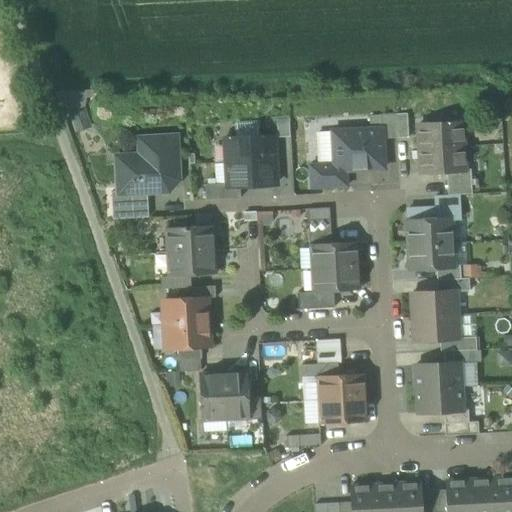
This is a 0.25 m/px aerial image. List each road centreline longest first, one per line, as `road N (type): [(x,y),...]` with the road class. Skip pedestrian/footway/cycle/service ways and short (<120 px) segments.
road 1 (track): [(178,468),(11,0)]
road 2 (residential): [(381,321),(375,199),(200,208)]
road 3 (residential): [(381,321),(250,328),(246,259)]
road 4 (residential): [(184,511),(178,468),(54,511)]
road 5 (residential): [(247,511),(295,476),(390,455)]
road 6 (residential): [(390,455),(381,321)]
road 7 (residential): [(390,455),(511,447)]
